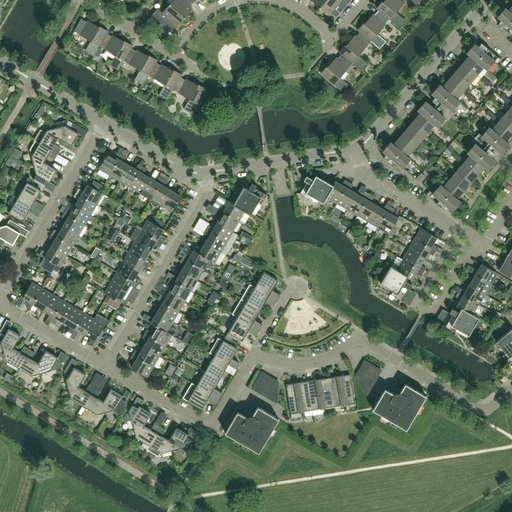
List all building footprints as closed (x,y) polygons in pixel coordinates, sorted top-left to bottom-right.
[(194,2),(192,0),(173,0),(170,5),(185,18),(193,9),(190,7),(194,2)] [(325,0),(311,0),(320,8),(325,0)] [(336,17),(350,0),(325,0),(320,8),(329,16),(331,13),(336,17)] [(396,12),(406,0),(385,0),(383,2),(383,1),(376,8),(379,10),(390,19),(389,20),(398,27),(404,20),(396,12)] [(185,18),(170,5),(162,13),(158,9),(150,18),(170,30),(174,24),(177,27),(185,18)] [(511,14),(508,11),(505,8),(497,17),(501,20),(498,24),(511,36),(511,14)] [(377,34),(389,20),(390,19),(379,10),(375,15),(373,14),(365,24),(364,23),(358,30),(360,32),(371,41),(380,49),(386,42),(377,34)] [(99,46),(106,34),(108,31),(100,26),(99,27),(88,21),(87,22),(81,19),(74,31),(91,41),(85,51),(93,56),(99,46)] [(359,56),(371,41),(360,32),(356,37),(355,36),(346,45),(345,45),(339,52),(341,54),(342,54),(353,63),(352,63),(361,71),(367,63),(359,56)] [(123,61),(131,48),(133,46),(124,41),(124,42),(113,35),(112,37),(106,34),(99,46),(116,56),(110,66),(118,71),(124,61),(123,61)] [(501,60),(481,43),(478,47),(474,44),(466,53),(470,55),(484,67),(487,70),(494,62),(497,64),(501,60)] [(148,75),(155,63),(156,63),(157,60),(149,55),(148,56),(137,50),(136,51),(131,48),(123,61),(124,61),(140,70),(134,80),(143,85),(148,75)] [(340,78),(352,63),(353,63),(342,54),(341,54),(337,59),(336,57),(328,67),(327,66),(321,74),(342,92),(349,85),(340,78)] [(484,67),(470,55),(463,64),(477,76),(484,67)] [(173,90),(180,77),(182,75),(174,70),(173,71),(162,64),(161,66),(156,63),(155,63),(148,75),(165,85),(159,95),(167,100),(173,90)] [(477,76),(463,64),(456,71),(470,83),(477,76)] [(470,83),(456,71),(449,79),(463,91),(470,83)] [(192,114),(206,89),(198,84),(198,86),(187,79),(186,81),(180,77),(173,90),(189,100),(184,109),(192,114)] [(463,91),(449,79),(442,87),(456,99),(463,91)] [(460,102),(456,99),(442,87),(439,85),(431,94),(435,97),(432,101),(437,105),(451,117),(455,113),(452,111),(460,102)] [(437,105),(433,108),(425,101),(417,110),(421,113),(435,125),(438,128),(445,119),(448,121),(451,117),(437,105)] [(435,125),(421,113),(414,121),(428,133),(435,125)] [(511,119),(506,114),(499,122),(511,132),(511,119)] [(72,146),(78,134),(84,137),(88,132),(68,120),(56,123),(58,128),(56,128),(59,138),(72,146)] [(428,133),(414,121),(407,129),(421,141),(428,133)] [(511,134),(511,132),(499,122),(492,130),(506,142),(511,134)] [(506,142),(492,130),(489,127),(481,136),(479,133),(475,137),(494,154),(498,150),(502,154),(509,145),(506,142)] [(55,145),(59,138),(56,128),(47,130),(39,144),(58,155),(61,149),(55,145)] [(421,141),(407,129),(400,137),(414,149),(421,141)] [(414,149),(400,137),(393,145),(407,157),(414,149)] [(494,154),(475,137),(472,142),(474,144),(467,153),(470,155),(484,167),(487,170),(495,161),(491,158),(494,154)] [(44,163),(48,156),(55,160),(58,155),(39,144),(35,141),(30,150),(32,157),(34,166),(44,163)] [(407,157),(393,145),(390,142),(382,151),(386,154),(383,158),(402,175),(406,171),(403,168),(411,160),(407,157)] [(18,159),(22,153),(16,149),(15,149),(12,155),(18,159)] [(110,175),(122,154),(118,152),(115,157),(108,153),(99,169),(110,175)] [(120,181),(129,166),(123,162),(126,157),(122,154),(110,175),(120,181)] [(484,167),(470,155),(463,163),(477,175),(484,167)] [(11,156),(7,162),(8,162),(12,165),(14,163),(16,159),(12,156),(11,156)] [(50,182),(57,171),(44,163),(34,166),(36,175),(33,180),(52,192),(56,186),(50,182)] [(477,175),(463,163),(457,171),(471,183),(477,175)] [(130,187),(139,172),(142,167),(138,164),(135,169),(129,166),(120,181),(130,187)] [(413,165),(408,171),(413,176),(419,169),(413,165)] [(141,194),(150,178),(144,174),(146,169),(142,167),(139,172),(130,187),(141,194)] [(471,183),(457,171),(450,179),(464,191),(471,183)] [(420,182),(425,176),(421,173),(416,178),(420,182)] [(151,200),(163,179),(159,176),(156,181),(150,178),(141,194),(151,200)] [(333,186),(332,186),(316,176),(313,180),(306,176),(304,180),(306,182),(299,194),(304,197),(306,193),(323,204),(327,198),(326,197),(333,186)] [(161,206),(170,190),(164,186),(167,181),(163,179),(151,200),(152,200),(154,207),(160,205),(161,206)] [(464,191),(450,179),(443,187),(457,199),(464,191)] [(337,203),(349,182),(345,180),(342,185),(335,181),(332,186),(333,186),(326,197),(327,198),(337,203)] [(94,181),(91,186),(99,191),(102,186),(94,181)] [(347,209),(356,194),(350,190),(353,185),(349,182),(337,203),(347,209)] [(35,201),(41,191),(27,183),(18,198),(40,211),(43,206),(35,201)] [(251,215),(261,198),(264,200),(267,195),(255,188),(257,186),(252,183),(248,189),(244,187),(234,204),(239,208),(245,211),(245,212),(251,215)] [(457,199),(443,187),(440,184),(432,193),(430,191),(426,195),(445,212),(449,208),(452,211),(460,202),(457,199)] [(103,194),(87,185),(84,191),(78,188),(76,193),(81,196),(97,205),(103,194)] [(172,212),(181,196),(184,191),(180,188),(177,194),(170,190),(161,206),(172,212)] [(357,216),(370,195),(365,192),(362,197),(356,194),(347,209),(357,216)] [(97,205),(81,196),(76,193),(73,197),(79,200),(75,206),(91,215),(97,205)] [(8,203),(13,206),(9,213),(23,222),(29,212),(37,216),(40,211),(18,198),(13,195),(8,203)] [(368,222),(377,206),(371,202),(374,197),(370,195),(357,216),(368,222)] [(245,211),(239,208),(234,204),(230,201),(226,208),(221,205),(218,209),(239,221),(245,212),(245,211)] [(378,228),(390,207),(386,204),(383,210),(377,206),(368,222),(378,228)] [(91,215),(75,206),(71,212),(66,209),(64,213),(85,226),(91,215)] [(397,220),(398,218),(391,214),(394,209),(390,207),(378,228),(389,234),(397,220)] [(233,232),(239,221),(218,209),(216,213),(221,216),(217,223),(233,232)] [(85,226),(64,213),(61,217),(67,220),(63,227),(79,236),(85,226)] [(118,220),(116,222),(122,226),(125,221),(119,217),(118,220)] [(0,237),(13,245),(20,234),(25,237),(29,231),(9,220),(6,226),(0,227),(0,237)] [(159,236),(163,230),(148,220),(141,231),(162,243),(165,239),(159,236)] [(227,242),(233,232),(217,223),(214,227),(212,226),(211,227),(208,226),(206,230),(227,242)] [(73,246),(79,236),(63,227),(59,232),(54,229),(52,234),(57,237),(73,246)] [(162,243),(141,231),(136,228),(130,238),(135,241),(151,251),(154,244),(160,248),(162,243)] [(433,244),(437,238),(421,229),(415,239),(436,252),(438,247),(433,244)] [(221,252),(227,242),(206,230),(203,234),(209,237),(205,243),(221,252)] [(243,230),(241,234),(252,240),(254,237),(243,230)] [(73,246),(57,237),(52,234),(49,238),(54,241),(51,247),(66,257),(73,246)] [(436,252),(415,239),(409,250),(424,259),(428,253),(433,256),(436,252)] [(147,257),(151,251),(135,241),(129,252),(145,261),(150,264),(152,260),(147,257)] [(214,263),(221,252),(205,243),(201,249),(196,246),(194,250),(199,253),(199,254),(209,260),(213,262),(214,263)] [(90,257),(95,259),(98,254),(101,249),(96,246),(90,257)] [(60,267),(66,257),(51,247),(47,253),(42,250),(39,255),(53,263),(56,265),(60,267)] [(210,267),(213,262),(209,260),(199,254),(199,253),(194,250),(190,257),(185,254),(182,258),(203,270),(204,269),(210,267)] [(421,265),(424,259),(409,250),(402,260),(423,272),(426,268),(421,265)] [(150,264),(145,261),(129,252),(123,262),(139,271),(142,265),(147,268),(150,264)] [(98,254),(95,259),(95,260),(100,262),(103,257),(98,254)] [(235,254),(232,259),(238,262),(239,261),(241,258),(235,254)] [(252,268),(255,262),(243,255),(241,258),(239,261),(252,268)] [(423,272),(402,260),(397,257),(392,267),(397,270),(396,270),(408,277),(408,278),(412,280),(416,273),(421,277),(423,272)] [(197,281),(203,270),(182,258),(180,262),(185,265),(181,271),(197,281)] [(511,278),(511,264),(505,261),(499,271),(511,278)] [(135,277),(139,271),(123,262),(117,272),(138,285),(140,281),(135,277)] [(53,263),(48,271),(51,273),(56,265),(53,263)] [(497,274),(482,264),(478,271),(472,268),(470,272),(475,275),(491,284),(497,274)] [(400,300),(407,288),(410,290),(412,285),(405,281),(408,278),(408,277),(396,270),(397,270),(392,267),(391,266),(380,284),(397,294),(395,297),(400,300)] [(226,283),(232,272),(226,269),(220,279),(221,280),(226,283)] [(197,281),(181,271),(178,277),(173,274),(170,279),(191,291),(197,281)] [(138,285),(117,272),(111,283),(126,292),(130,286),(135,289),(138,285)] [(272,290),(278,280),(264,272),(255,288),(277,300),(280,295),(272,290)] [(86,274),(83,280),(88,283),(91,277),(86,274)] [(490,286),(491,284),(475,275),(469,285),(485,295),(486,293),(492,292),(490,286)] [(185,301),(191,291),(170,279),(168,283),(173,286),(169,292),(185,301)] [(219,284),(224,287),(228,290),(230,285),(226,283),(221,280),(219,284)] [(30,310),(31,309),(43,289),(32,282),(23,298),(29,302),(26,307),(30,310)] [(123,298),(126,292),(111,283),(104,293),(108,296),(115,300),(120,303),(120,302),(126,305),(128,301),(123,298)] [(260,311),(266,301),(274,306),(277,300),(255,288),(250,284),(241,299),(260,311)] [(484,296),(485,295),(469,285),(465,291),(460,288),(458,293),(479,305),(479,304),(486,302),(484,296)] [(44,311),(53,295),(43,289),(31,309),(35,311),(37,307),(44,311)] [(214,290),(208,300),(213,303),(219,293),(214,290)] [(185,301),(169,292),(166,298),(160,295),(158,299),(163,302),(179,312),(185,301)] [(473,315),(479,305),(458,293),(455,297),(460,300),(457,307),(461,309),(473,315)] [(51,322),(63,301),(53,295),(44,311),(50,314),(47,319),(51,322)] [(108,296),(104,302),(111,306),(115,300),(108,296)] [(262,325),(254,320),(260,311),(241,299),(232,314),(237,317),(259,330),(262,325)] [(64,323),(74,307),(63,301),(51,322),(55,324),(58,319),(64,323)] [(173,322),(179,312),(163,302),(157,313),(173,322)] [(72,334),(84,313),(74,307),(64,323),(70,326),(67,332),(72,334)] [(469,336),(479,318),(473,315),(461,309),(459,313),(452,308),(449,313),(452,314),(445,327),(450,329),(452,326),(469,336)] [(85,335),(94,319),(84,313),(72,334),(70,337),(74,340),(79,331),(85,335)] [(173,322),(157,313),(153,319),(148,316),(145,320),(156,326),(167,332),(173,322)] [(96,341),(105,326),(108,320),(97,314),(94,319),(85,335),(91,339),(88,344),(92,346),(95,341),(96,341)] [(259,330),(237,317),(228,333),(242,341),(248,331),(256,336),(259,330)] [(500,318),(496,324),(502,327),(505,322),(500,318)] [(172,335),(167,332),(156,326),(153,332),(147,329),(145,334),(166,346),(172,335)] [(13,349),(21,336),(9,329),(6,333),(1,330),(0,331),(0,334),(4,337),(1,342),(3,351),(13,349)] [(511,329),(496,342),(509,357),(506,360),(509,364),(511,361),(511,329)] [(188,330),(182,340),(189,345),(195,335),(188,330)] [(159,356),(166,346),(145,334),(142,338),(147,341),(144,347),(159,356)] [(223,341),(218,338),(209,353),(214,356),(236,369),(240,364),(232,359),(237,349),(223,341)] [(19,368),(30,350),(24,346),(20,353),(13,349),(3,351),(6,361),(19,368)] [(159,356),(144,347),(140,353),(135,350),(132,354),(153,367),(159,356)] [(38,364),(31,359),(35,353),(30,350),(19,368),(32,376),(41,374),(38,364)] [(59,369),(67,355),(61,352),(57,358),(46,351),(38,364),(41,374),(59,369)] [(147,377),(153,367),(132,354),(130,358),(135,362),(131,368),(147,377)] [(236,369),(214,356),(205,371),(220,379),(225,370),(233,375),(236,369)] [(78,387),(86,375),(74,368),(78,362),(72,358),(64,372),(69,376),(66,381),(68,390),(78,387)] [(171,363),(165,373),(171,376),(176,366),(171,363)] [(354,389),(370,396),(380,371),(364,364),(354,389)] [(178,366),(175,372),(180,376),(184,369),(178,366)] [(173,371),(171,376),(170,377),(177,380),(180,376),(175,372),(173,371)] [(214,389),(220,379),(205,371),(197,386),(219,399),(222,394),(214,389)] [(355,404),(350,375),(342,376),(339,376),(344,406),(347,405),(355,404)] [(344,406),(339,376),(337,377),(329,378),(333,407),(341,406),(344,406)] [(333,407),(329,378),(321,379),(318,379),(323,409),(326,409),(326,408),(333,407)] [(323,409),(318,379),(315,380),(307,381),(312,411),(320,409),(323,409)] [(312,411),(307,381),(300,383),(300,382),(297,383),(301,412),(304,412),(312,411)] [(197,386),(191,383),(183,398),(188,401),(202,410),(208,400),(215,404),(219,399),(197,386)] [(301,412),(297,383),(294,383),(286,385),(290,414),(299,413),(301,412)] [(406,430),(426,396),(405,384),(400,392),(396,389),(393,394),(385,389),(372,410),(406,430)] [(80,414),(95,388),(89,385),(86,392),(78,387),(68,390),(71,399),(83,406),(78,413),(80,414)] [(104,402),(96,398),(100,391),(95,388),(80,414),(81,415),(85,408),(97,415),(106,412),(104,402)] [(125,405),(132,394),(126,390),(123,396),(111,389),(104,402),(106,412),(115,410),(116,414),(122,412),(126,405),(125,405)] [(144,426),(151,413),(140,406),(143,400),(137,397),(127,414),(126,414),(123,418),(124,422),(132,420),(134,429),(144,426)] [(259,453),(279,419),(258,407),(253,415),(248,412),(246,417),(237,412),(225,433),(259,453)] [(149,445),(160,427),(155,423),(151,430),(144,426),(134,429),(136,438),(149,445)] [(171,451),(169,441),(162,437),(166,430),(160,427),(149,445),(147,450),(158,456),(161,452),(162,453),(171,451)] [(182,446),(187,449),(197,432),(192,429),(188,435),(176,428),(169,441),(171,451),(181,448),(182,446)]
